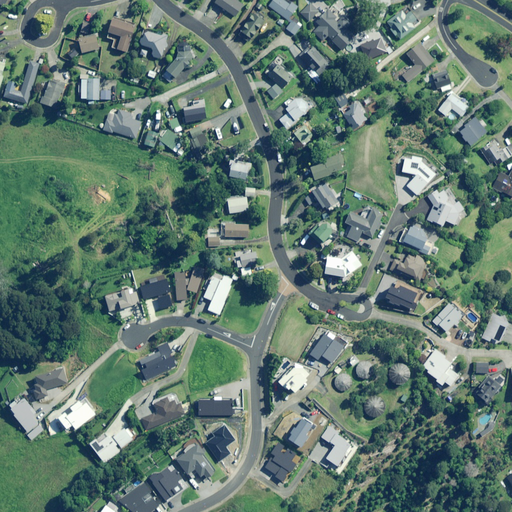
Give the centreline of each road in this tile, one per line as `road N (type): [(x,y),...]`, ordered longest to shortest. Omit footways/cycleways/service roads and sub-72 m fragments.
road 1 (residential): [(160,0),(233,62),(276,171),(274,231),(294,276)]
road 2 (residential): [(186,511),(224,492),(249,462),(257,348)]
road 3 (residential): [(136,334),(183,320),(257,348)]
road 4 (residential): [(67,2),(44,42),(26,33),(28,15),(37,4),(60,2)]
